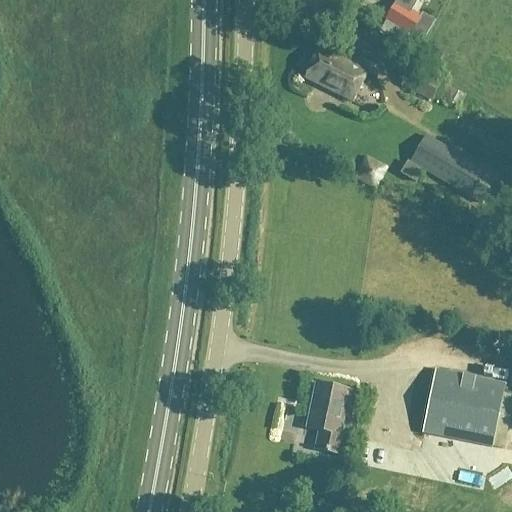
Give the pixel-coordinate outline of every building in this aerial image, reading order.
[(416,12),(420,0),(405,0),(403,7),(416,12)] [(410,40),(411,38),(418,42),(422,33),(416,30),(421,19),(395,4),(384,24),(410,40)] [(384,31),(380,40),(398,48),(402,40),(384,31)] [(367,75),(319,50),(304,81),(352,105),(367,75)] [(431,105),(433,101),(440,84),(410,69),(400,89),(431,105)] [(376,112),(379,98),(364,96),(362,110),(376,112)] [(496,182),(426,142),(413,161),(484,204),(496,182)] [(364,165),(357,185),(375,191),(382,171),(364,165)] [(422,173),(410,167),(407,165),(400,177),(415,185),(422,173)] [(422,436),(491,450),(502,452),(508,424),(506,424),(510,405),(501,403),(504,387),(435,373),(422,436)] [(316,388),(307,431),(321,434),(317,453),(337,458),(341,438),(338,437),(342,418),(348,419),(353,395),(316,388)]
